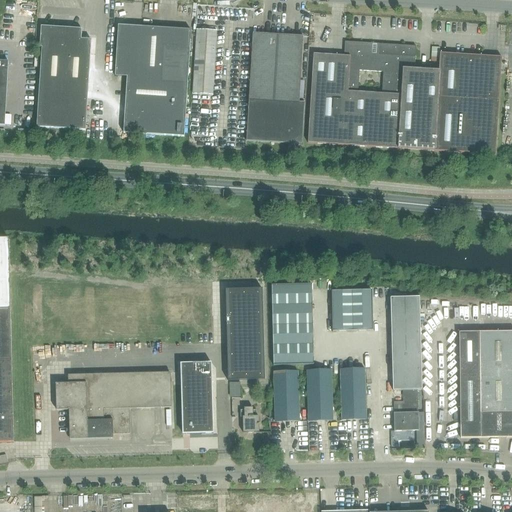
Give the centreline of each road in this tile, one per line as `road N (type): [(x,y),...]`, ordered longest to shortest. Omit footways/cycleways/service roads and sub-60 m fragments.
road 1 (unclassified): [(511,479),(0,479)]
road 2 (primary): [(0,172),(497,212)]
road 3 (unclassified): [(511,7),(386,0)]
